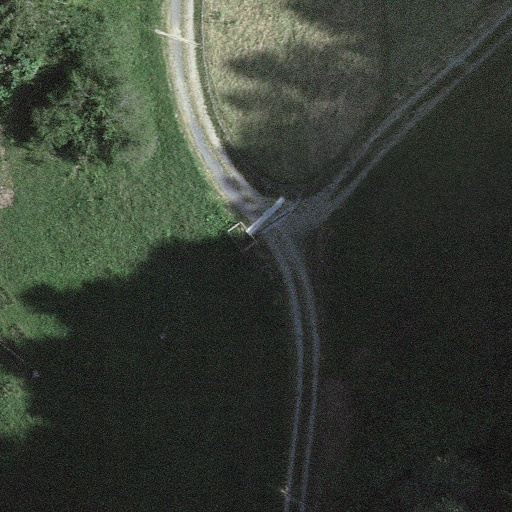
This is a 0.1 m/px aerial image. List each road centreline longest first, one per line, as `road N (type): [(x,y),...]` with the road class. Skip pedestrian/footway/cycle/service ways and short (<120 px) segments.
road 1 (track): [(193,0),(199,90),(215,149),(276,240)]
road 2 (track): [(276,240),(381,234),(511,170)]
